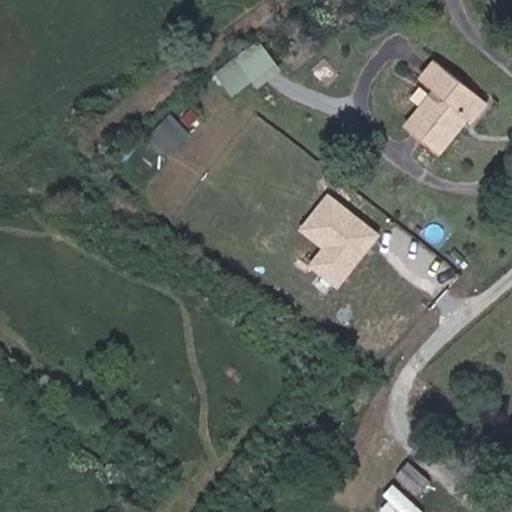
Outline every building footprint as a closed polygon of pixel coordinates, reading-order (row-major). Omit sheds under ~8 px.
[(230,98),(276,67),(261,45),(214,75),(230,98)] [(468,129),(489,103),(433,55),(411,82),(428,95),(398,132),(431,158),(459,122),(468,129)] [(173,111),(151,133),(169,150),(191,128),(173,111)] [(320,245),(307,262),(341,288),(384,231),(327,188),(297,227),(320,245)] [(385,511),(423,511),(427,508),(397,483),(378,505),(385,511)]
